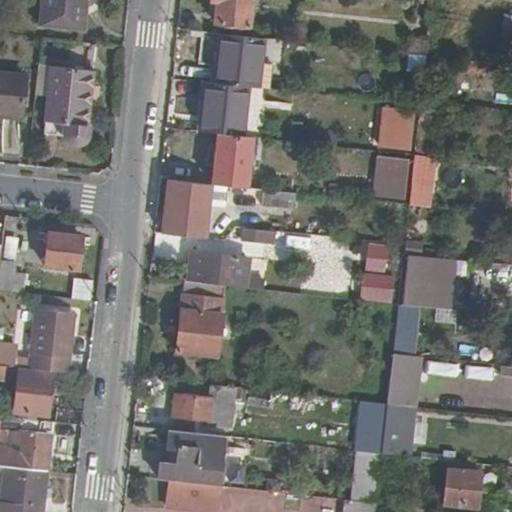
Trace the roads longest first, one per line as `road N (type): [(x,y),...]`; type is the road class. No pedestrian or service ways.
road 1 (residential): [(131,202),(90,511)]
road 2 (residential): [(154,0),(131,202)]
road 3 (residential): [(131,202),(0,187)]
